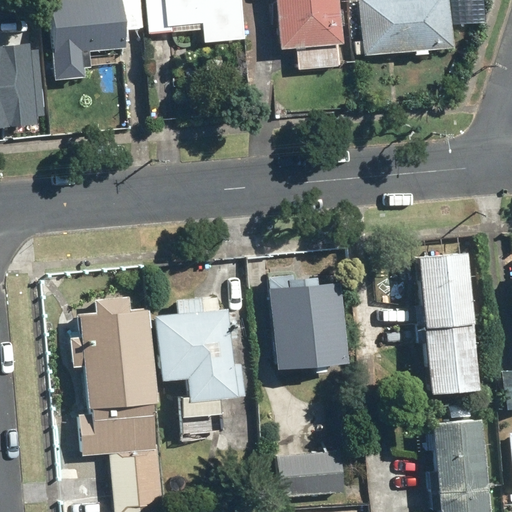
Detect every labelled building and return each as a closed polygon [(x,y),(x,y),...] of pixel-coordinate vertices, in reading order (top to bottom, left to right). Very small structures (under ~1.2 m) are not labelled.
[(121,48),(116,0),(41,0),(49,79),(79,77),(77,52),(121,48)] [(240,37),(237,0),(141,0),(145,33),(198,29),(199,40),(240,37)] [(336,64),(331,0),(268,0),(272,47),(292,46),(294,67),(336,64)] [(447,48),(443,0),(354,0),(359,55),(447,48)] [(0,33),(30,31),(29,9),(0,10),(0,33)] [(0,116),(29,115),(24,43),(0,44),(0,116)] [(460,251),(410,255),(421,392),(471,388),(460,251)] [(334,279),(262,286),(270,367),(341,361),(334,279)] [(92,312),(75,314),(76,335),(66,336),(68,365),(78,365),(82,408),(73,408),(77,454),(106,452),(110,511),(159,511),(143,308),(126,309),(125,296),(90,298),(92,312)] [(222,307),(149,313),(154,379),(178,377),(180,400),(230,396),(222,307)] [(511,369),(497,371),(501,404),(511,403),(511,369)] [(481,511),(474,416),(424,420),(431,511),(481,511)] [(328,450),(272,455),(276,495),(332,490),(328,450)]
